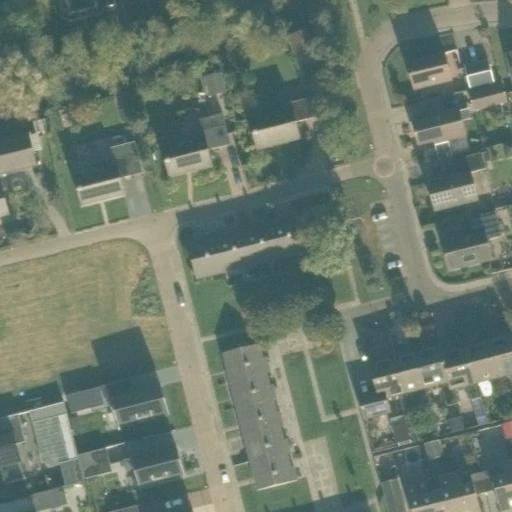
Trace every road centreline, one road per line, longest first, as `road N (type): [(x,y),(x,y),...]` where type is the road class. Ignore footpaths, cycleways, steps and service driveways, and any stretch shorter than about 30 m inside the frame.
road 1 (residential): [(227,511),(151,224)]
road 2 (residential): [(390,163),(369,72),(372,48),(404,26),(511,11)]
road 3 (residential): [(151,224),(390,163)]
road 4 (residential): [(0,259),(151,224)]
road 5 (residential): [(423,294),(390,163)]
